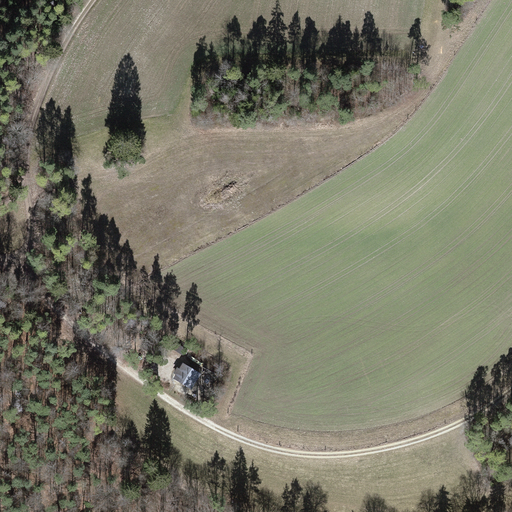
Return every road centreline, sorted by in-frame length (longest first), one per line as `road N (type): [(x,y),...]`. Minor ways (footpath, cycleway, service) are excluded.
road 1 (track): [(28,257),(106,354),(210,426),(283,453),(354,455),(449,426),(511,382)]
road 2 (track): [(28,257),(30,140),(48,78),(99,0)]
